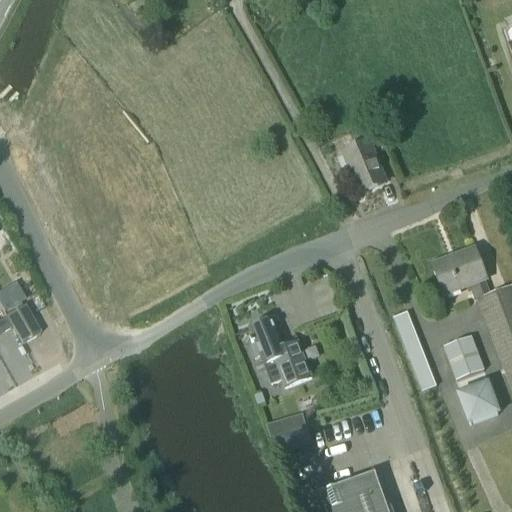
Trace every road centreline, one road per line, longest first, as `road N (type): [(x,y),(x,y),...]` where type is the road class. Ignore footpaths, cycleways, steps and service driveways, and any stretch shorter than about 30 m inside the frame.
road 1 (unclassified): [(92,363),(306,253),(511,173)]
road 2 (unclassified): [(92,363),(0,184)]
